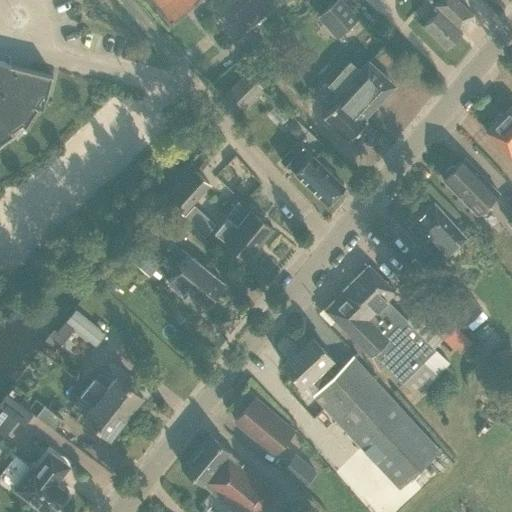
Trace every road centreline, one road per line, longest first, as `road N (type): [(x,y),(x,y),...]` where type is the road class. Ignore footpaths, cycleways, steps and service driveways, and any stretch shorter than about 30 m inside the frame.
road 1 (residential): [(332,243),(187,85),(0,40)]
road 2 (tertiary): [(120,511),(332,243)]
road 3 (tertiary): [(332,243),(511,26)]
